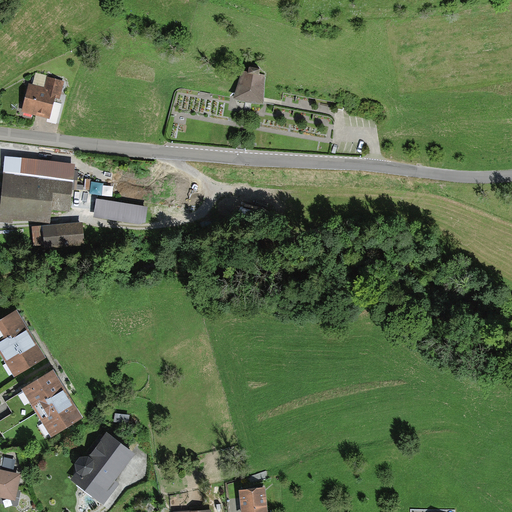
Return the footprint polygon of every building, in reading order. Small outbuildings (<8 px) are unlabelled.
[(257,67),(243,67),(243,71),(235,71),(234,82),(234,91),(234,100),(243,101),(243,105),(258,105),(258,100),(261,101),(262,75),(257,75),(257,67)] [(29,87),(24,110),(49,115),(53,94),(58,95),(61,81),(46,78),(44,90),(29,87)] [(57,103),(54,118),(59,119),(62,104),(57,103)] [(2,194),(0,193),(0,216),(46,222),(48,206),(67,208),(72,163),(6,156),(2,194)] [(145,208),(97,201),(94,216),(142,224),(145,208)] [(80,224),(35,227),(36,242),(81,239),(80,224)] [(0,351),(15,376),(46,356),(17,310),(0,320),(0,351)] [(52,438),(83,419),(54,371),(22,390),(52,438)] [(77,473),(72,480),(103,504),(118,484),(114,481),(134,454),(106,433),(89,456),(79,457),(74,464),(77,473)] [(4,457),(1,470),(13,472),(15,459),(4,457)] [(0,469),(0,497),(16,501),(21,474),(13,472),(1,470),(0,469)] [(268,511),(266,488),(240,490),(241,511),(268,511)]
